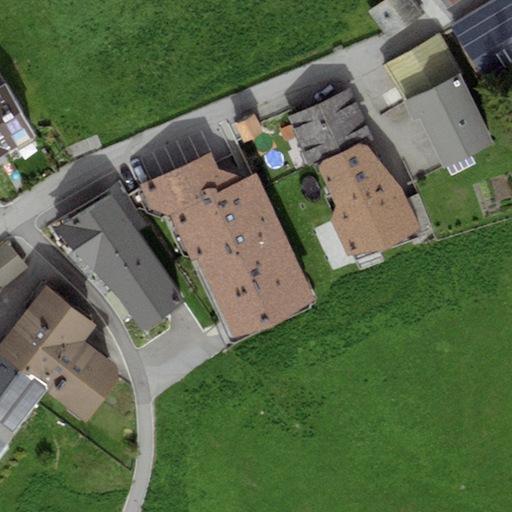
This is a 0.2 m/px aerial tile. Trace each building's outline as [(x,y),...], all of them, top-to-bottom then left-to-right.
[(424,14),(414,0),(384,0),(368,12),(388,40),(424,14)] [(511,0),(494,0),(450,27),(492,97),(511,85),(511,0)] [(440,35),(382,65),(403,100),(460,73),(440,35)] [(460,73),(403,100),(412,120),(420,117),(444,168),(494,143),(460,73)] [(0,156),(35,135),(5,84),(0,87),(0,156)] [(349,89),(286,117),(308,166),(315,163),(365,141),(372,138),(349,89)] [(262,132),(253,114),(234,124),(243,142),(262,132)] [(365,141),(315,163),(335,205),(330,221),(348,255),(373,251),(400,242),(421,228),(402,186),(365,141)] [(211,151),(139,184),(149,207),(171,216),(191,261),(197,258),(234,337),(246,332),(264,329),(289,317),(301,306),(314,300),(256,173),(246,177),(218,168),(211,151)] [(119,183),(55,220),(121,296),(138,321),(162,305),(166,312),(188,297),(119,183)] [(0,290),(28,268),(7,242),(0,247),(0,290)] [(98,323),(46,284),(0,343),(0,354),(45,390),(86,421),(119,379),(116,366),(84,341),(98,323)] [(45,390),(0,354),(0,419),(15,432),(45,390)] [(0,452),(15,432),(0,419),(0,452)]
